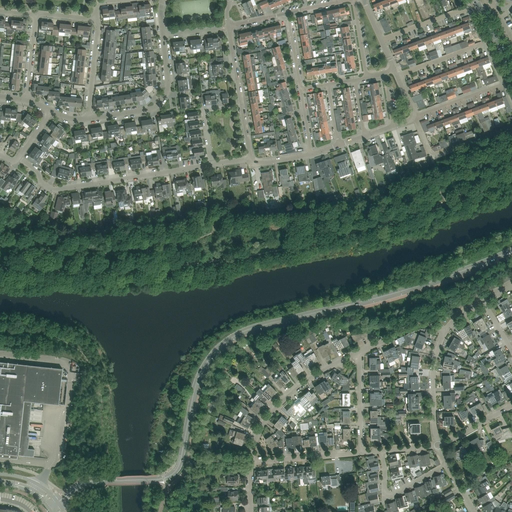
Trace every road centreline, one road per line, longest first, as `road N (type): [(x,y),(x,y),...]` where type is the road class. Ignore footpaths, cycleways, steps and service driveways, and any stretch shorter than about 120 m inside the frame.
road 1 (tertiary): [(57,502),(84,482),(172,474),(200,373),(238,333),(411,288),(511,250)]
road 2 (residential): [(211,164),(54,189),(17,159)]
road 3 (residential): [(250,461),(258,430),(292,390),(359,353)]
road 4 (residential): [(163,35),(168,79),(158,103),(87,118)]
road 5 (residential): [(251,159),(228,26)]
